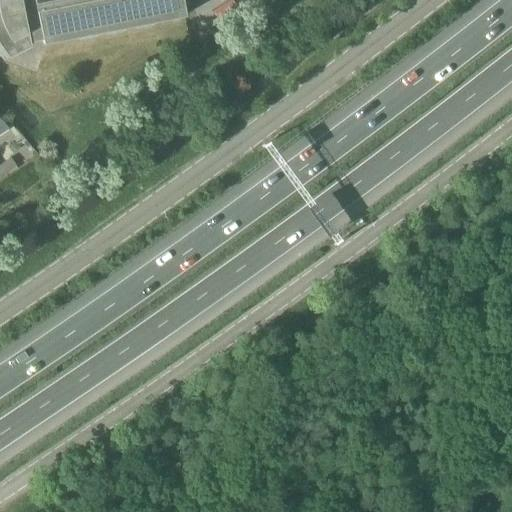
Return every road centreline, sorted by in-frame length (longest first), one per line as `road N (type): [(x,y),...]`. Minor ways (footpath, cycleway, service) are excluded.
road 1 (motorway): [(511,5),(256,202),(0,380)]
road 2 (unclassified): [(0,494),(273,308),(511,124)]
road 3 (motorway): [(0,434),(260,257),(511,66)]
road 4 (tertiary): [(0,320),(433,0)]
